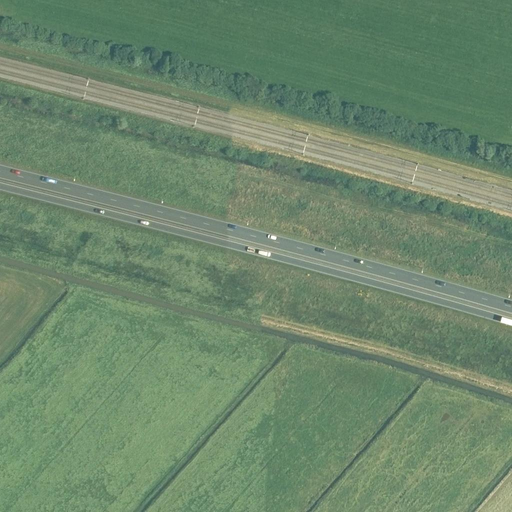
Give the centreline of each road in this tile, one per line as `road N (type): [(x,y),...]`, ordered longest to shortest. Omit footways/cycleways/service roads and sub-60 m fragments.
road 1 (trunk): [(511,307),(0,171)]
road 2 (track): [(511,180),(0,45)]
road 3 (trunk): [(0,188),(511,322)]
